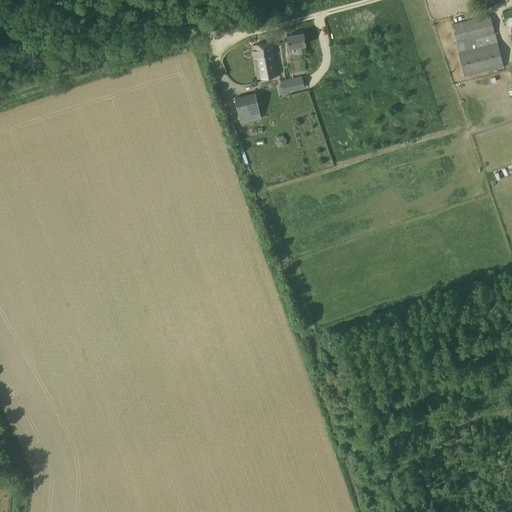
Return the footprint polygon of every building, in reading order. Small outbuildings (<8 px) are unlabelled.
[(511,9),(502,12),(506,27),(511,25),(511,9)] [(490,14),(451,24),(458,52),(464,76),(504,66),(490,14)] [(367,32),(363,19),(340,25),(344,38),(367,32)] [(286,35),(289,48),(297,46),(298,54),(306,53),(305,45),(306,45),(303,32),(286,35)] [(274,40),(252,45),(257,79),(280,74),(276,53),(277,53),(274,40)] [(303,75),(286,80),(280,81),(283,93),(305,88),(303,75)] [(255,93),(234,97),(239,122),(260,118),(255,93)] [(285,136),(276,135),(275,145),(284,146),(285,136)]
